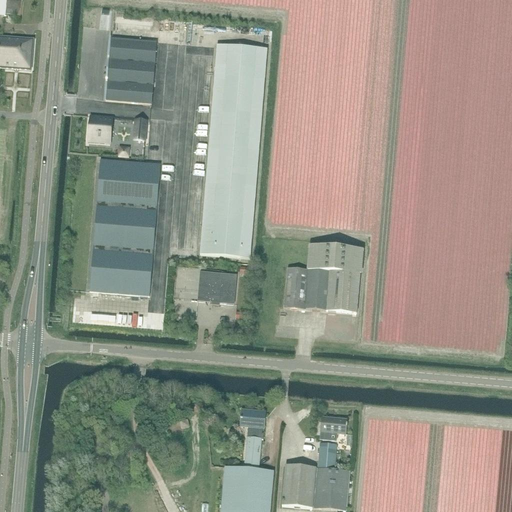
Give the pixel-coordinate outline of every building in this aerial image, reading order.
[(0,0),(0,16),(4,17),(15,18),(15,17),(20,18),(22,2),(8,0),(0,0)] [(0,69),(13,71),(26,72),(31,72),(33,41),(29,41),(0,38),(0,69)] [(156,44),(110,40),(105,102),(152,106),(156,44)] [(267,51),(232,48),(217,47),(200,257),(250,261),(267,51)] [(89,123),(88,139),(111,141),(113,121),(113,120),(97,118),(97,120),(97,123),(89,123)] [(134,129),(133,142),(138,143),(145,143),(147,123),(135,122),(134,129)] [(150,299),(160,167),(100,162),(90,294),(150,299)] [(357,316),(362,252),(311,248),(309,272),(288,270),(285,310),(353,316),(353,318),(356,318),(356,316),(357,316)] [(236,277),(232,277),(200,274),(198,303),(234,306),(236,277)] [(263,441),(266,414),(242,412),(240,426),(248,427),(248,430),(252,430),(251,440),(247,439),(245,471),(226,470),(222,511),(270,511),(273,474),(259,472),(261,441),(263,441)] [(346,437),(347,422),(322,419),(321,435),(327,435),(327,439),(336,440),(337,436),(346,437)] [(312,510),(333,511),(346,511),(350,473),(323,471),(323,470),(334,471),(336,447),(320,446),(318,470),(316,470),(285,467),(282,508),(312,511),(312,510)]
